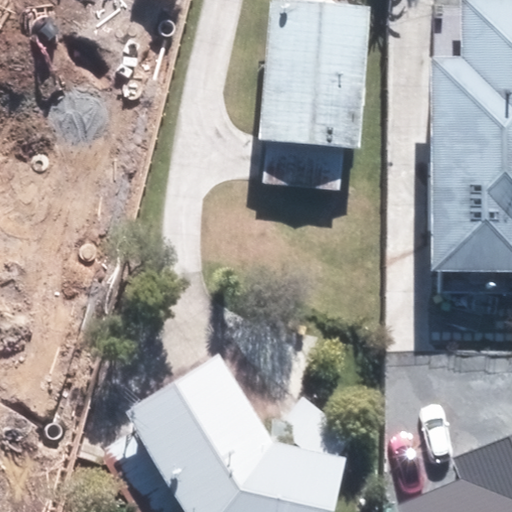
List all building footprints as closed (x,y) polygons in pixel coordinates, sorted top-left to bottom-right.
[(358,147),(370,1),(350,0),(268,0),(258,139),(358,147)] [(511,0),(439,0),(428,268),(511,271),(511,0)] [(40,67),(0,52),(0,267),(72,292),(123,143),(26,110),(40,67)] [(329,511),(343,452),(269,437),(219,353),(127,406),(189,511),(329,511)] [(377,505),(379,511),(511,511),(511,376),(507,367),(445,479),(377,505)]
